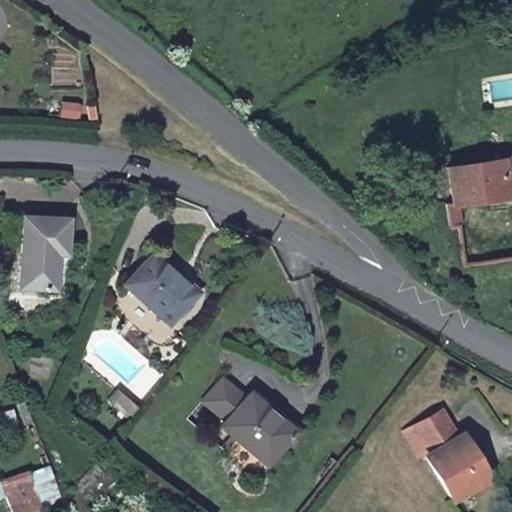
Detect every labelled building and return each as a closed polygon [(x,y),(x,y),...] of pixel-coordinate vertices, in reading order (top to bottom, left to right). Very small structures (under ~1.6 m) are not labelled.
[(511,151),(446,163),(452,202),(504,193),(502,179),(501,174),(511,171),(511,172),(511,151)] [(65,228),(1,226),(2,265),(20,265),(19,298),(55,299),(56,257),(66,258),(65,228)] [(154,258),(128,291),(174,330),(200,299),(154,258)] [(199,410),(224,429),(242,406),(219,386),(199,410)] [(270,474),(294,435),(248,399),(242,406),(224,429),(220,436),(238,450),(226,466),(254,488),(267,471),(270,474)] [(412,466),(441,444),(423,420),(390,444),(407,469),(412,466)] [(412,466),(442,508),(475,483),(445,441),(441,444),(412,466)]
